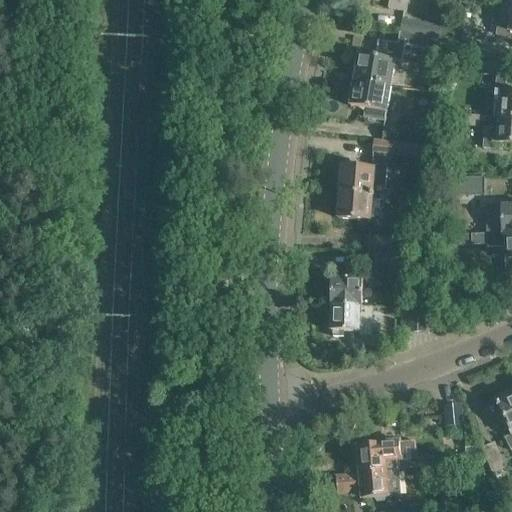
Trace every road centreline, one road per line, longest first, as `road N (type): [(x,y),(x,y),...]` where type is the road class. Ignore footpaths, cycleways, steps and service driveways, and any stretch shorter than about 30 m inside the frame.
road 1 (tertiary): [(270,412),(271,215),(305,0)]
road 2 (residential): [(270,412),(382,384),(511,332)]
